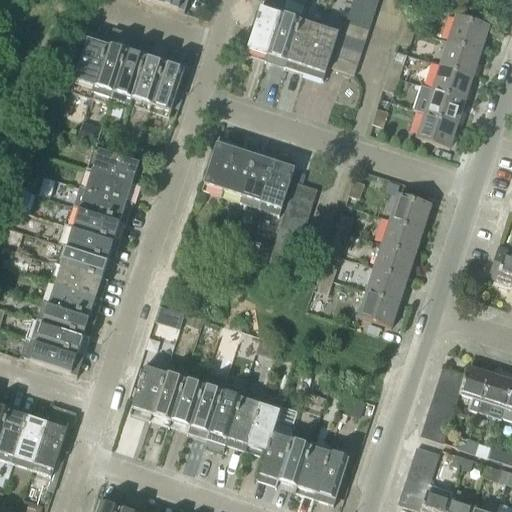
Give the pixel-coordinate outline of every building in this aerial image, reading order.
[(130,0),(183,17),(188,0),(130,0)] [(378,0),(353,0),(353,3),(375,11),(378,0)] [(371,22),(375,11),(353,3),(349,14),(355,17),(371,22)] [(247,52),(267,59),(279,19),(260,12),(247,52)] [(301,19),(281,13),(279,19),(267,59),(264,65),(284,71),(286,65),(301,19)] [(368,34),(371,22),(355,17),(349,14),(345,27),(368,34)] [(408,14),(402,29),(413,33),(418,17),(408,14)] [(320,25),(301,19),(286,65),(284,71),(303,78),(305,71),(320,25)] [(455,20),(447,44),(481,55),(489,31),(455,20)] [(339,32),(320,25),(305,71),(303,78),(322,84),(339,32)] [(368,34),(345,27),(341,38),(364,45),(368,34)] [(408,49),(413,33),(402,29),(397,46),(408,49)] [(360,57),(364,45),(341,38),(337,49),(360,57)] [(105,50),(86,43),(71,90),(90,96),(92,90),(105,50)] [(473,80),(481,55),(447,44),(439,68),(473,80)] [(356,68),(360,57),(337,49),(334,60),(356,68)] [(125,56),(105,50),(92,90),(90,96),(89,101),(108,108),(108,107),(110,102),(112,96),(125,56)] [(143,62),(125,56),(112,96),(110,102),(108,107),(127,113),(128,109),(130,102),(143,62)] [(353,79),(356,68),(334,60),(330,71),(353,79)] [(149,108),(162,68),(143,62),(130,102),(149,108)] [(391,63),(386,78),(398,82),(402,67),(391,63)] [(182,75),(162,68),(149,108),(169,115),(182,75)] [(465,104),(473,80),(439,68),(431,93),(465,104)] [(393,96),(398,82),(386,78),(382,92),(393,96)] [(457,128),(465,104),(431,93),(423,117),(457,128)] [(182,96),(176,94),(171,109),(177,111),(182,96)] [(376,111),(371,126),(382,130),(387,115),(376,111)] [(449,153),(457,128),(423,117),(415,141),(449,153)] [(81,125),(76,140),(95,146),(100,131),(81,125)] [(223,194),(236,154),(216,148),(202,188),(223,194)] [(242,201),(255,161),(236,154),(223,194),(242,201)] [(242,201),(240,207),(259,213),(261,207),(275,160),(257,154),(255,161),(242,201)] [(98,155),(91,175),(131,188),(138,168),(98,155)] [(295,167),(275,160),(261,207),(259,213),(278,219),(295,167)] [(125,207),(131,188),(91,175),(85,194),(125,207)] [(352,183),(347,198),(358,202),(363,187),(352,183)] [(294,185),(290,197),(313,204),(316,193),(294,185)] [(85,194),(79,192),(73,211),(79,213),(119,226),(125,207),(85,194)] [(309,215),(313,204),(290,197),(286,208),(309,215)] [(397,198),(389,222),(423,233),(431,209),(397,198)] [(305,226),(309,215),(286,208),(282,219),(305,226)] [(119,226),(79,213),(73,232),(113,245),(119,226)] [(341,217),(336,232),(347,235),(352,221),(341,217)] [(302,238),(305,226),(282,219),(279,230),(302,238)] [(415,258),(423,233),(389,222),(381,247),(415,258)] [(298,249),(302,238),(279,230),(275,241),(298,249)] [(113,245),(73,232),(67,251),(107,264),(113,245)] [(342,249),(347,235),(336,232),(332,245),(342,249)] [(294,261),(298,249),(275,241),(271,253),(294,261)] [(407,282),(415,258),(381,247),(373,271),(407,282)] [(67,251),(60,249),(54,268),(60,271),(100,284),(107,264),(67,251)] [(511,291),(511,262),(505,260),(507,253),(497,249),(487,279),(495,282),(493,286),(511,291)] [(291,271),(294,261),(271,253),(268,263),(291,271)] [(325,266),(320,280),(331,284),(336,270),(325,266)] [(94,302),(100,284),(60,271),(54,289),(94,302)] [(399,307),(407,282),(373,271),(365,295),(399,307)] [(326,298),(331,284),(320,280),(316,295),(326,298)] [(88,321),(94,302),(54,289),(48,287),(42,306),(48,308),(88,321)] [(391,331),(399,307),(365,295),(357,320),(391,331)] [(48,308),(42,306),(36,325),(42,327),(82,340),(88,342),(94,323),(88,321),(48,308)] [(75,359),(82,340),(42,327),(36,325),(29,344),(75,359)] [(69,378),(75,359),(29,344),(23,363),(69,378)] [(166,371),(146,365),(130,412),(150,418),(163,378),(166,371)] [(169,424),(182,384),(186,372),(167,366),(166,371),(163,378),(150,418),(169,424)] [(489,377),(466,369),(464,377),(460,389),(458,396),(471,401),(467,412),(477,415),(489,377)] [(460,389),(464,377),(442,370),(438,382),(460,389)] [(503,411),(511,384),(511,383),(489,377),(477,415),(487,418),(490,407),(503,411)] [(458,396),(460,389),(438,382),(434,394),(457,401),(458,396)] [(202,390),(182,384),(169,424),(189,431),(202,390)] [(222,390),(204,384),(202,390),(189,431),(187,437),(205,443),(207,437),(222,390)] [(500,422),(511,425),(511,384),(503,411),(500,422)] [(226,443),(239,402),(241,396),(222,390),(207,437),(226,443)] [(453,412),(457,401),(434,394),(431,405),(453,412)] [(241,396),(239,402),(226,443),(246,449),(259,409),(261,402),(241,396)] [(449,423),(453,412),(431,405),(427,416),(449,423)] [(28,416),(9,409),(7,416),(0,435),(0,464),(11,468),(13,462),(26,422),(28,416)] [(264,455),(275,424),(278,415),(259,409),(246,449),(264,455)] [(445,435),(449,423),(427,416),(424,428),(445,435)] [(45,428),(26,422),(13,462),(11,468),(30,474),(32,468),(45,428)] [(67,428),(47,422),(45,428),(32,468),(30,474),(50,481),(67,428)] [(287,429),(275,424),(264,455),(255,484),(274,490),(276,484),(289,444),(291,437),(287,429)] [(445,435),(424,428),(420,439),(442,446),(445,435)] [(464,455),(468,444),(459,441),(455,452),(464,455)] [(296,490),(309,450),(289,444),(276,484),(296,490)] [(477,447),(468,444),(464,455),(473,458),(477,447)] [(417,449),(413,461),(436,468),(439,457),(417,449)] [(328,456),(309,450),(296,490),(315,497),(328,456)] [(349,457),(330,450),(328,456),(315,497),(313,503),(332,509),(349,457)] [(510,470),(511,464),(511,458),(491,451),(487,462),(510,470)] [(459,472),(462,462),(453,459),(449,469),(459,472)] [(432,479),(436,468),(413,461),(409,472),(432,479)] [(472,465),(462,462),(459,472),(468,476),(472,465)] [(428,491),(432,479),(409,472),(405,484),(428,491)] [(504,488),(508,477),(499,474),(495,485),(504,488)] [(427,495),(428,491),(405,484),(401,496),(424,504),(427,495)] [(470,511),(471,509),(461,506),(464,495),(453,492),(450,502),(449,502),(445,511),(470,511)] [(445,511),(449,502),(427,495),(424,504),(421,511),(445,511)] [(421,511),(424,504),(401,496),(397,508),(409,511),(421,511)]
